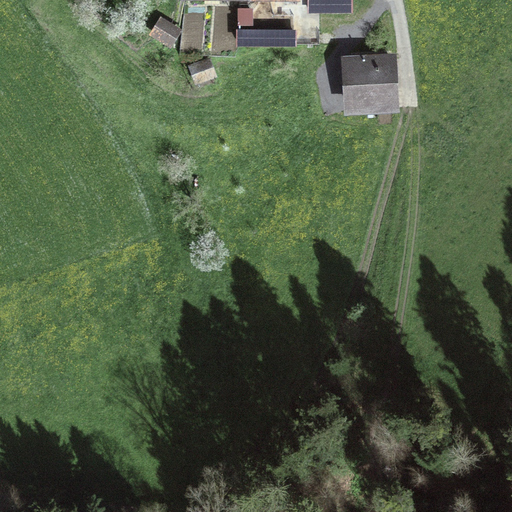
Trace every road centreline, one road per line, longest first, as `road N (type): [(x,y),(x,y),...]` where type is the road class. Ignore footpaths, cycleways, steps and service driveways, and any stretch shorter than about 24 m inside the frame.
road 1 (track): [(410,104),(334,359),(276,443),(198,511)]
road 2 (track): [(380,511),(374,493),(413,203),(410,104)]
